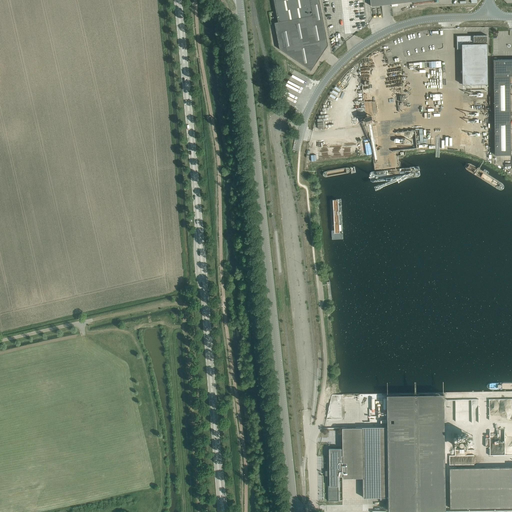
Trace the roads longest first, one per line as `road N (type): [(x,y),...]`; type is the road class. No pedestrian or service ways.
road 1 (unclassified): [(294,511),(239,0)]
road 2 (secondary): [(221,501),(177,0)]
road 3 (unclassified): [(314,433),(306,430),(274,125)]
road 4 (track): [(90,321),(183,307),(199,511)]
road 5 (unclassified): [(297,147),(317,92),(361,45),(415,21),(488,16)]
road 6 (track): [(145,511),(159,486),(133,343),(120,330),(85,334),(82,323)]
road 7 (track): [(183,511),(169,325),(137,327),(133,346)]
road 8 (unclassified): [(314,433),(325,371),(319,291)]
